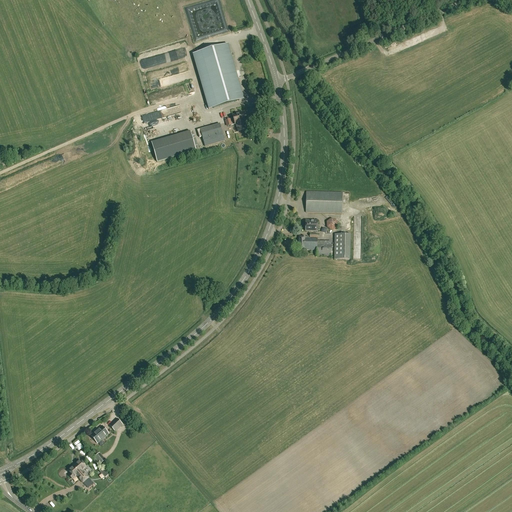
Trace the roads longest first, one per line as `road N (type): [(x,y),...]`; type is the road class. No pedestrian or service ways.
road 1 (secondary): [(276,79),(284,140),(278,197),(234,292),(192,336),(77,424),(0,471)]
road 2 (unclassified): [(276,79),(466,0)]
